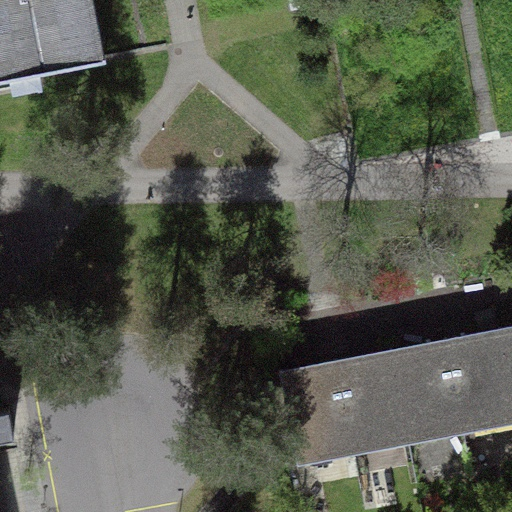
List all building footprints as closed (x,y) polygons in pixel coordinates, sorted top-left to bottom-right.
[(0,0),(0,77),(105,58),(104,54),(91,57),(80,0),(0,0)] [(511,325),(500,328),(511,392),(511,325)] [(511,392),(500,328),(445,338),(462,433),(511,423),(511,392)] [(445,338),(390,349),(407,443),(462,433),(445,338)] [(390,349),(334,360),(352,454),(407,443),(390,349)] [(334,360),(279,370),(297,465),(352,454),(334,360)] [(0,511),(0,443),(23,440),(17,408),(0,411),(0,511)]
